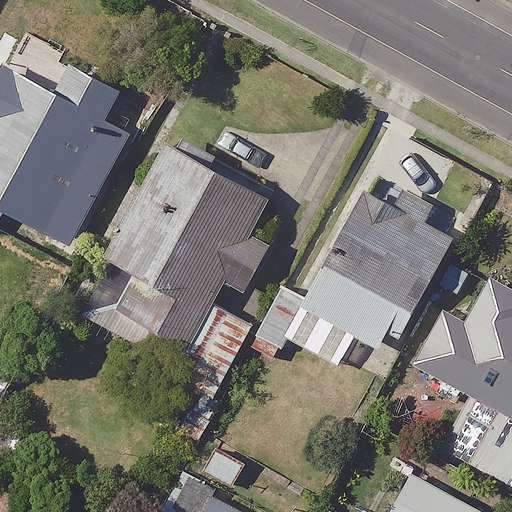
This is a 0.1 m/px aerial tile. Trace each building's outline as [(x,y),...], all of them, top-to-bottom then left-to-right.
[(65,71),(19,46),(0,82),(0,197),(74,237),(132,128),(106,114),(122,83),(72,57),(65,71)] [(218,392),(255,317),(217,299),(228,277),(247,287),(272,237),(252,227),(273,185),(163,131),(106,248),(114,252),(85,311),(193,364),(187,377),(218,392)] [(451,237),(366,190),(304,303),(390,350),(451,237)] [(511,281),(469,258),(415,358),(473,389),(445,442),(511,477),(511,281)] [(306,306),(282,291),(252,339),(276,355),(306,306)] [(490,511),(493,507),(415,466),(390,511),(490,511)] [(253,511),(193,481),(177,511),(253,511)]
